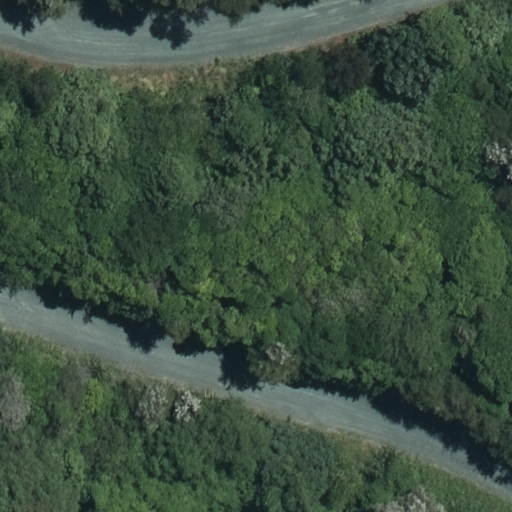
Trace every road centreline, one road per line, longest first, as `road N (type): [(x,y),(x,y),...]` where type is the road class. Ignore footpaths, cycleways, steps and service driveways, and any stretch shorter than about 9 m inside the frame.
road 1 (residential): [(511,490),(367,420),(0,280)]
road 2 (residential): [(0,12),(119,28),(197,26),(359,0)]
